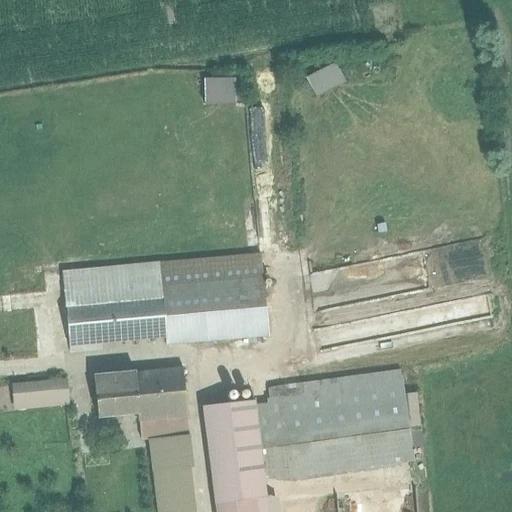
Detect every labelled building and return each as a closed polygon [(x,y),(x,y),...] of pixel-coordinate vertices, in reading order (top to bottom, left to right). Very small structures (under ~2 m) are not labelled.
[(354,69),(321,83),(331,108),(365,95),(354,69)] [(253,84),(221,85),(222,112),(253,111),(253,84)] [(268,262),(75,272),(78,340),(180,335),(181,353),(275,348),(270,266),(268,266),(268,262)] [(372,329),(372,352),(461,351),(461,336),(451,336),(451,328),(372,329)] [(140,424),(187,419),(182,367),(95,374),(99,417),(139,413),(140,424)] [(69,403),(66,373),(13,379),(17,410),(69,403)] [(396,375),(203,402),(218,511),(265,511),(263,489),(422,467),(413,403),(400,405),(396,376),(396,375)]
